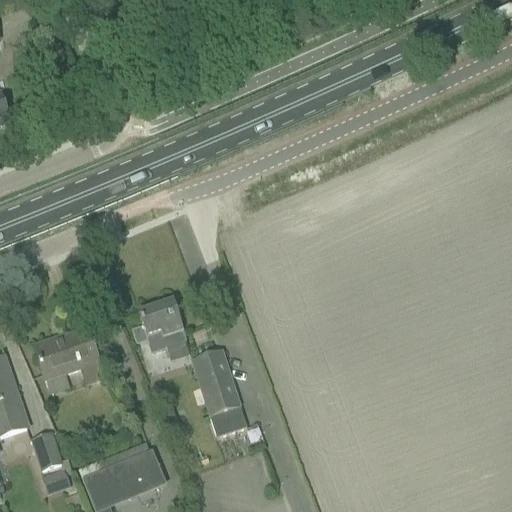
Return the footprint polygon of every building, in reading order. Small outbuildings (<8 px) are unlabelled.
[(21,39),(19,44),(21,49),(26,50),(30,49),(31,44),(30,40),(26,38),(21,39)] [(0,131),(11,127),(0,98),(0,131)] [(174,307),(139,318),(149,349),(148,349),(151,360),(186,349),(181,332),(182,331),(174,307)] [(86,393),(105,386),(88,337),(53,349),(53,347),(34,354),(46,389),(81,378),(86,393)] [(193,366),(217,443),(247,434),(240,413),(242,413),(223,356),(193,366)] [(0,444),(27,435),(3,364),(0,364),(0,444)] [(182,438),(172,415),(155,422),(164,445),(182,438)] [(42,483),(48,502),(72,493),(67,481),(73,479),(68,464),(61,466),(52,438),(31,445),(41,477),(62,470),(63,475),(42,483)] [(101,468),(104,476),(83,485),(93,511),(109,511),(109,509),(165,486),(153,456),(149,458),(146,450),(101,468)]
